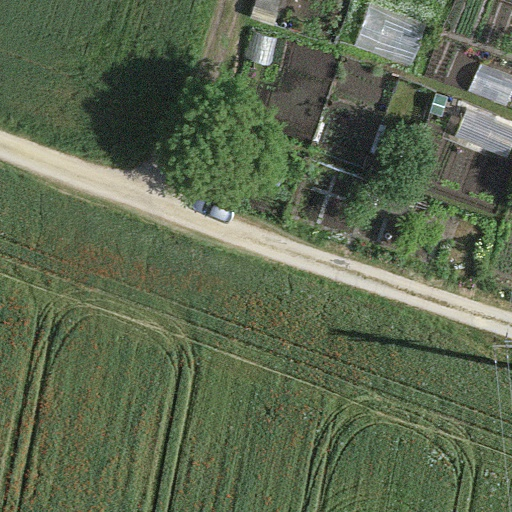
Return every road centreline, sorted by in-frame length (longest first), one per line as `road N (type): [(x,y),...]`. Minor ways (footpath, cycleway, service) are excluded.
road 1 (track): [(181,212),(511,331)]
road 2 (unknown): [(243,0),(181,212)]
road 3 (track): [(0,145),(181,212)]
